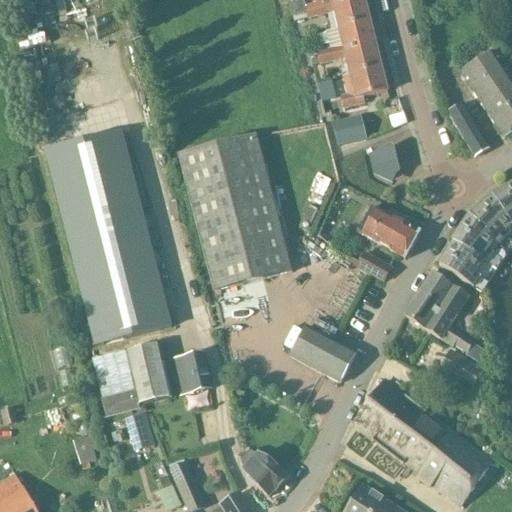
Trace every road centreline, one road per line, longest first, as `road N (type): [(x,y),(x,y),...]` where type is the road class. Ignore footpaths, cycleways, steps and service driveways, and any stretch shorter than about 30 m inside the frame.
road 1 (tertiary): [(284,511),(297,501),(452,202)]
road 2 (residential): [(452,202),(416,121),(384,0)]
